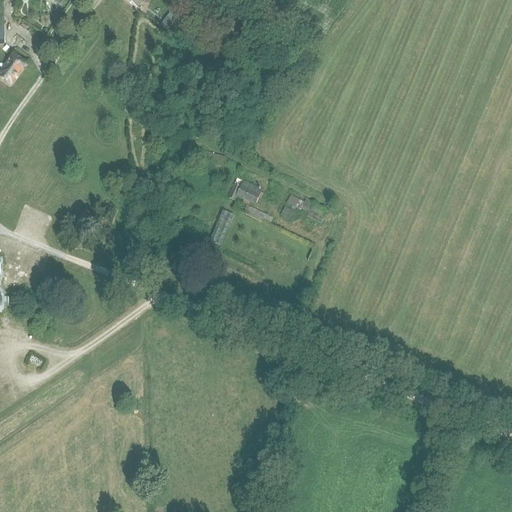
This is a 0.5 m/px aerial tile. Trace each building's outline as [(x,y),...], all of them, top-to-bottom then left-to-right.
[(143,0),(126,0),(126,1),(137,9),(143,0)] [(167,18),(161,26),(166,29),(172,21),(167,18)] [(22,36),(19,44),(27,47),(30,39),(22,36)] [(26,64),(16,56),(14,55),(0,73),(0,78),(10,85),(21,70),(26,64)] [(227,158),(186,140),(183,146),(225,164),(227,158)] [(240,188),(235,185),(229,199),(235,202),(237,197),(255,205),(262,191),(260,190),(261,190),(260,189),(259,190),(243,182),(240,188)] [(302,210),(306,202),(294,196),(290,204),(302,210)] [(284,216),(293,219),(296,210),(288,207),(284,216)] [(247,208),(243,214),(268,226),(271,220),(247,208)] [(226,249),(234,214),(222,211),(215,246),(226,249)] [(21,323),(12,331),(19,339),(28,331),(21,323)] [(314,385),(310,395),(348,410),(351,400),(314,385)]
